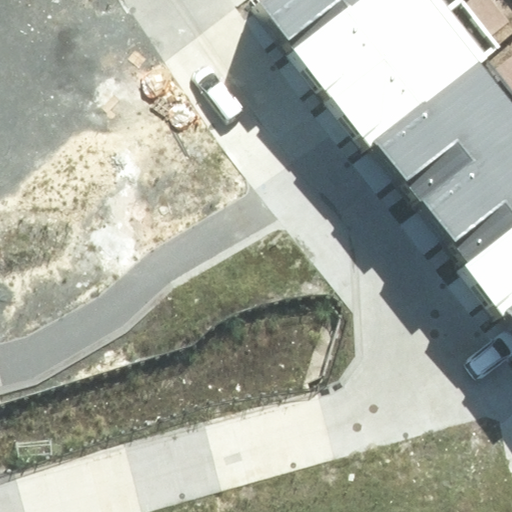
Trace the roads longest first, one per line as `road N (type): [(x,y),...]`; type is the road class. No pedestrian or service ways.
road 1 (residential): [(293,183),(393,335),(416,389),(36,511)]
road 2 (residential): [(0,366),(87,332),(172,263),(293,183)]
road 3 (residential): [(170,0),(293,183)]
